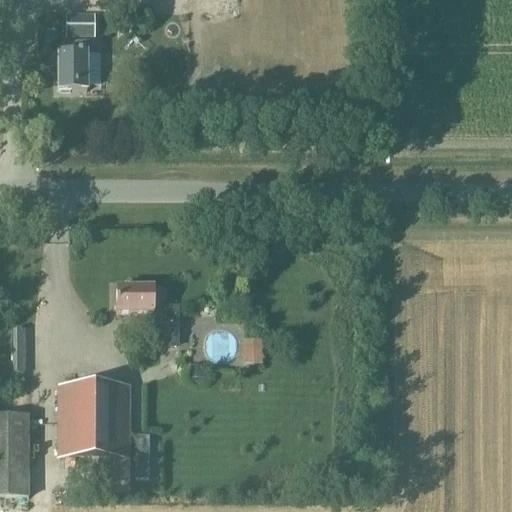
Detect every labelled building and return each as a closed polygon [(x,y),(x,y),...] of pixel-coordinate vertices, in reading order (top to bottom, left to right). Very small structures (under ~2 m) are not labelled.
[(93,17),(65,17),(65,40),(93,40),(93,17)] [(93,57),(93,44),(66,44),(66,56),(57,56),(57,94),(85,94),(85,57),(93,57)] [(177,309),(165,309),(164,290),(152,290),(115,291),(116,317),(152,316),(152,326),(165,326),(165,349),(177,349),(177,309)] [(217,378),(225,388),(236,381),(228,371),(217,378)] [(128,391),(57,390),(57,461),(90,461),(90,494),(127,494),(128,391)] [(0,500),(27,500),(27,420),(0,419),(0,500)]
